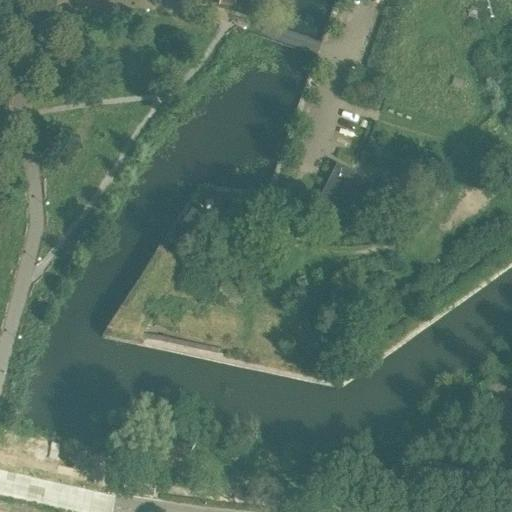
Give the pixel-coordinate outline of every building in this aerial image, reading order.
[(335,0),(331,0),(317,39),(312,54),(266,192),(200,183),(160,246),(161,246),(163,248),(202,187),(268,196),(312,65),(322,36),(335,0)] [(406,0),(380,75),(386,77),(386,78),(376,107),(377,108),(383,89),(389,91),(382,110),(384,110),(394,81),(462,105),(466,93),(469,85),(485,42),(494,16),(447,0),(406,0)] [(383,89),(377,108),(382,110),(389,91),(383,89)] [(338,166),(320,201),(355,219),(373,184),(338,166)] [(383,178),(376,192),(383,195),(390,181),(383,178)] [(174,287),(182,292),(193,275),(186,269),(187,268),(189,265),(183,261),(183,260),(174,255),(167,250),(163,248),(161,246),(160,246),(103,335),(140,344),(141,340),(142,338),(144,334),(147,330),(150,326),(158,314),(157,313),(174,287)] [(511,260),(339,384),(259,366),(248,364),(240,362),(230,360),(218,357),(141,340),(140,344),(340,387),(511,265),(511,260)] [(212,293),(239,308),(251,286),(224,271),(212,293)] [(361,287),(329,289),(331,312),(362,311),(361,287)] [(141,340),(218,357),(219,351),(144,334),(142,338),(141,340)]
